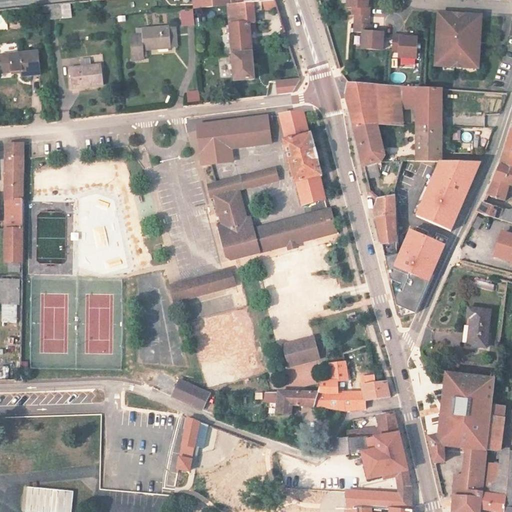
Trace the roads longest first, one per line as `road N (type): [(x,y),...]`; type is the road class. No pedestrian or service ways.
road 1 (residential): [(407,403),(350,420),(316,460),(135,389),(0,388)]
road 2 (residential): [(327,96),(0,132)]
road 3 (primary): [(396,356),(327,96)]
road 4 (residential): [(448,261),(511,105)]
road 5 (unknown): [(254,291),(376,282)]
